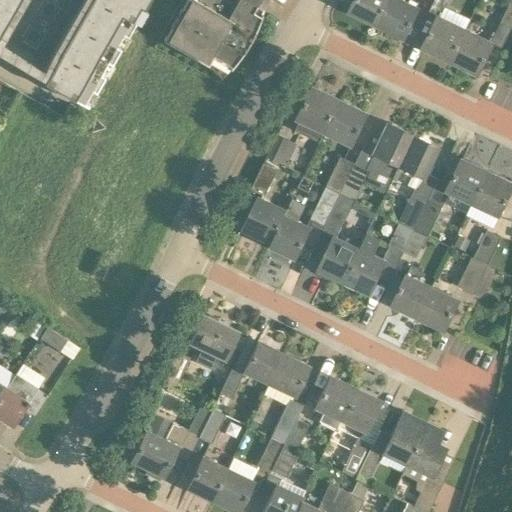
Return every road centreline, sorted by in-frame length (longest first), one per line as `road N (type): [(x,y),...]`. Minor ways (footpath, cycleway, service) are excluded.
road 1 (residential): [(483,401),(172,254)]
road 2 (residential): [(172,254),(298,23)]
road 3 (residential): [(58,468),(172,254)]
road 4 (residential): [(511,132),(298,23)]
